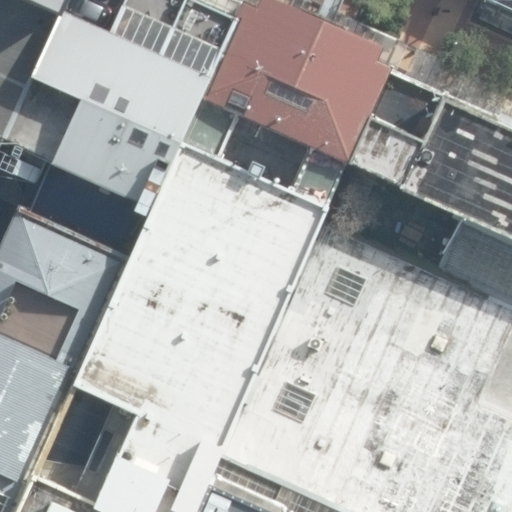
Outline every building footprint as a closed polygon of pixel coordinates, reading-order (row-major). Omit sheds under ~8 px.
[(38,81),(64,18),(22,0),(0,0),(0,148),(10,125),(32,79),(38,81)] [(242,20),(195,0),(79,0),(71,21),(64,18),(38,81),(32,79),(10,125),(39,138),(33,152),(58,164),(56,168),(144,207),(164,164),(177,169),(186,148),(242,20)] [(22,0),(64,18),(71,21),(79,0),(22,0)] [(186,148),(331,211),(351,166),(392,74),(378,67),(385,51),(335,29),(318,22),(269,0),(263,13),(248,6),(242,20),(186,148)] [(511,125),(392,74),(351,166),(403,188),(400,194),(463,221),(511,242),(511,125)] [(136,258),(21,511),(202,511),(226,459),(325,233),(334,213),(331,211),(186,148),(177,169),(136,258)] [(0,511),(21,511),(136,258),(22,207),(0,256),(0,511)] [(511,314),(511,242),(463,221),(437,281),(511,314)] [(511,511),(511,314),(437,281),(325,233),(226,459),(342,511),(511,511)] [(342,511),(226,459),(202,511),(342,511)]
